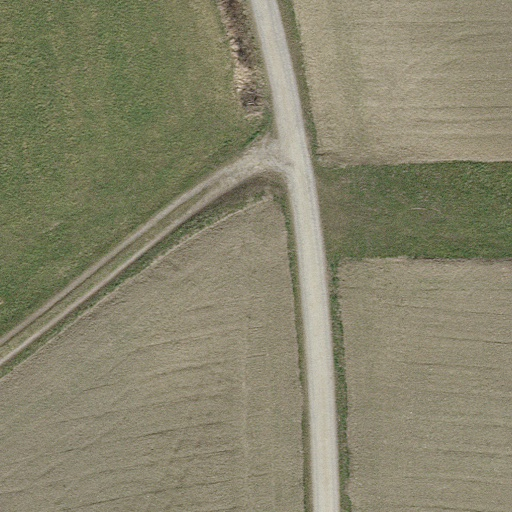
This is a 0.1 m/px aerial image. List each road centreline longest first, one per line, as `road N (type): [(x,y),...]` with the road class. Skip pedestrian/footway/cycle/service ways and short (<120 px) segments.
road 1 (track): [(324,511),(317,327),(291,132),(261,0)]
road 2 (track): [(291,132),(0,357)]
